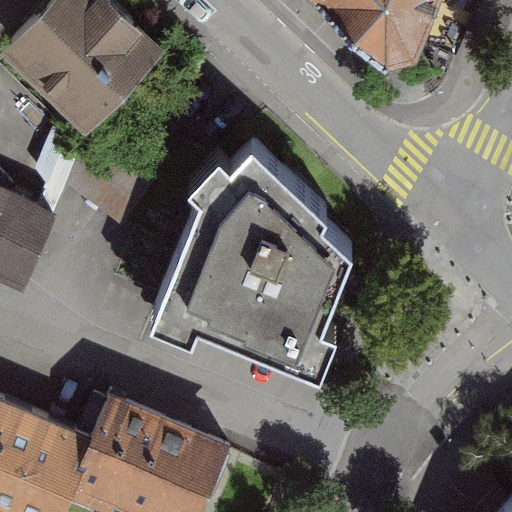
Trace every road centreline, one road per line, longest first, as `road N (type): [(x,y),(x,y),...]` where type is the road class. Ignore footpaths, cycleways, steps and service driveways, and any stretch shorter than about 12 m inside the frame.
road 1 (residential): [(222,0),(459,209)]
road 2 (residential): [(354,511),(434,289)]
road 3 (residential): [(511,100),(459,209)]
